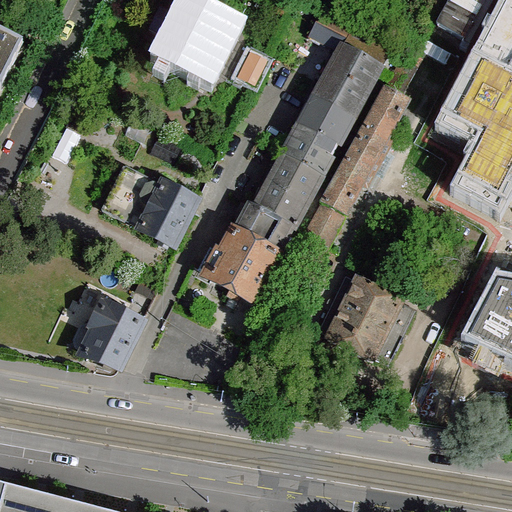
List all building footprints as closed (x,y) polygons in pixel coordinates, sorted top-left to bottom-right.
[(453,193),(498,217),(511,190),(511,0),(509,0),(443,128),(477,146),(453,193)] [(234,29),(192,8),(166,61),(208,82),(234,29)] [(343,52),(380,73),(393,48),(324,13),(312,36),(343,52)] [(0,97),(25,49),(0,36),(0,97)] [(411,49),(387,92),(400,99),(424,56),(411,49)] [(315,102),(353,123),(380,73),(343,52),(315,102)] [(267,65),(253,58),(241,80),(256,87),(267,65)] [(89,100),(92,92),(69,81),(63,94),(80,103),(89,100)] [(400,99),(387,92),(324,207),(346,217),(409,103),(400,99)] [(300,130),(338,150),(353,123),(315,102),(300,130)] [(285,157),(323,178),(338,150),(300,130),(285,157)] [(270,186),(307,206),(323,178),(285,157),(270,186)] [(144,231),(165,189),(128,171),(125,171),(104,212),(105,214),(129,227),(131,224),(144,231)] [(255,213),(292,233),(307,206),(270,186),(255,213)] [(184,199),(165,189),(144,231),(142,233),(175,249),(197,206),(184,199)] [(184,199),(197,206),(201,197),(188,190),(184,199)] [(328,250),(346,217),(324,207),(303,246),(305,247),(294,268),(289,278),(304,287),(311,277),(322,261),(323,261),(328,250)] [(251,210),(236,238),(277,261),(292,233),(255,213),(251,210)] [(212,280),(211,281),(253,303),(277,261),(236,238),(224,259),(212,280)] [(212,280),(224,259),(211,253),(200,274),(212,280)] [(330,340),(357,285),(347,280),(320,336),(330,340)] [(403,304),(358,282),(357,285),(330,340),(329,343),(374,365),(375,362),(402,306),(403,304)] [(511,284),(502,283),(467,350),(504,370),(511,372),(511,284)] [(146,300),(141,310),(148,313),(152,304),(146,300)] [(416,313),(402,306),(375,362),(389,369),(416,313)] [(141,327),(105,311),(96,331),(85,354),(83,358),(119,375),(141,327)] [(85,354),(96,331),(90,328),(82,330),(76,343),(77,350),(85,354)] [(98,511),(0,486),(0,511),(98,511)]
